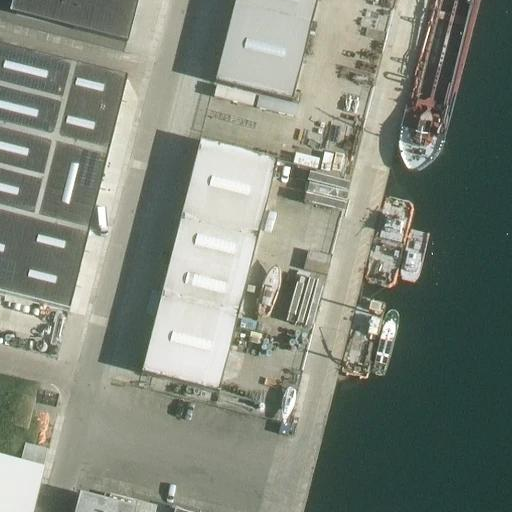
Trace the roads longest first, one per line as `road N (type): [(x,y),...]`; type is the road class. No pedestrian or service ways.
road 1 (unclassified): [(410,0),(289,486)]
road 2 (unclassified): [(84,379),(183,0)]
road 3 (unclassified): [(289,486),(72,432)]
